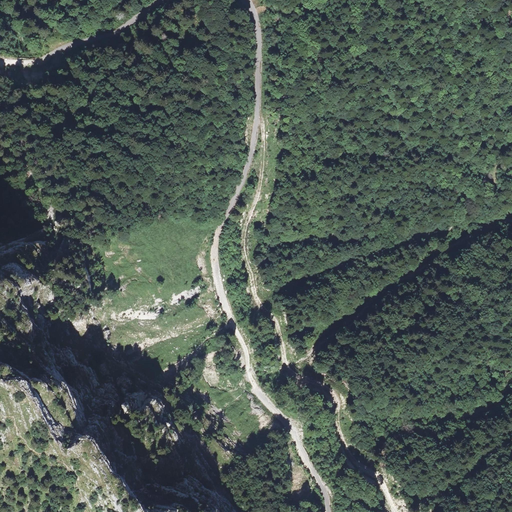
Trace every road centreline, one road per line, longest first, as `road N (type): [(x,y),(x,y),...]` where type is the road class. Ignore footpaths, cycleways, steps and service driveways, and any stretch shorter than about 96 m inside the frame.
road 1 (unclassified): [(327,511),(296,437),(248,371),(213,256),(257,120),(249,0)]
road 2 (track): [(257,120),(265,135),(261,187),(246,220),(244,253),(255,299),(278,326),(288,371),(338,401),(338,426),(356,464),(378,477),(396,511)]
road 3 (unclassified): [(158,0),(99,38),(38,59),(0,61)]
